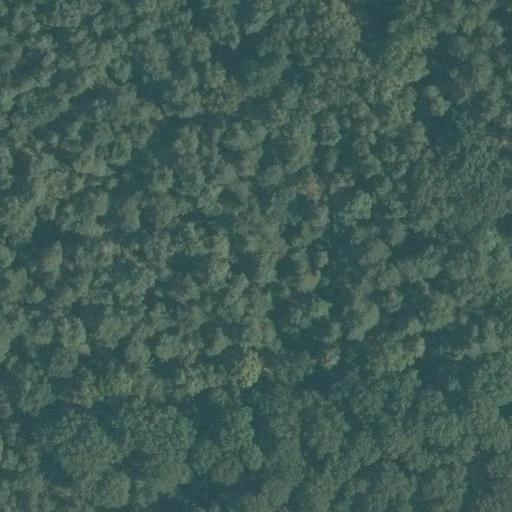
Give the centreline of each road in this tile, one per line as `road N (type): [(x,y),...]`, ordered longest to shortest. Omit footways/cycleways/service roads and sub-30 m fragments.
road 1 (track): [(511,323),(484,323),(410,358),(260,363),(120,396),(0,391)]
road 2 (track): [(349,0),(511,246)]
